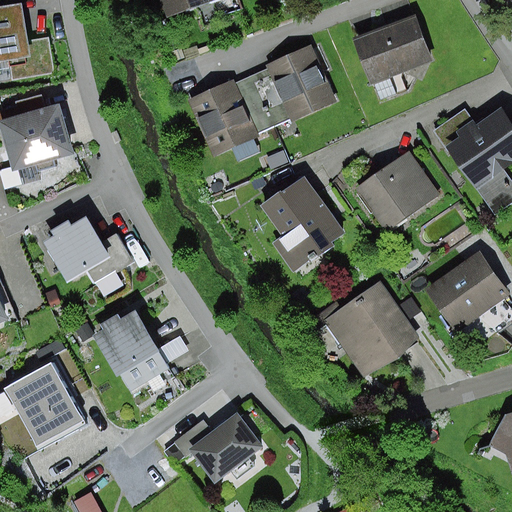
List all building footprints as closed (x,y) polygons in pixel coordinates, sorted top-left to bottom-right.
[(161,0),(168,18),(217,1),(216,0),(161,0)] [(0,60),(9,59),(29,56),(27,41),(21,5),(0,8),(0,60)] [(417,16),(356,40),(373,85),(434,61),(417,16)] [(29,56),(9,59),(12,80),(54,74),(49,38),(27,41),(29,56)] [(311,45),(268,64),(270,68),(292,117),(293,120),(336,102),(311,45)] [(270,68),(235,84),(256,132),(292,117),(270,68)] [(233,81),(190,100),(215,156),(258,137),(256,132),(235,84),(233,81)] [(0,120),(45,107),(42,94),(14,102),(15,105),(0,109),(0,120)] [(45,107),(0,120),(0,123),(14,170),(36,163),(39,173),(56,167),(54,161),(75,155),(59,103),(45,107)] [(511,165),(511,121),(501,107),(476,125),(473,120),(456,132),(459,137),(446,147),(495,215),(511,203),(511,180),(505,171),(511,165)] [(456,132),(473,120),(465,109),(435,131),(446,147),(459,137),(456,132)] [(283,151),(266,159),(270,170),(288,163),(283,151)] [(408,153),(357,189),(387,233),(439,197),(408,153)] [(252,182),(255,190),(266,185),(263,177),(252,182)] [(281,191),(259,207),(281,236),(270,244),(293,274),(309,262),(311,264),(335,247),(332,242),(344,233),(304,178),(282,193),(281,191)] [(53,236),(44,241),(70,283),(89,272),(111,258),(101,242),(86,217),(71,226),(68,221),(50,231),(53,236)] [(116,233),(101,242),(111,258),(89,272),(96,285),(134,262),(116,233)] [(478,253),(425,290),(457,334),(479,319),(504,301),(509,298),(478,253)] [(336,302),(315,316),(322,326),(326,323),(366,378),(419,341),(406,323),(396,308),(379,284),(342,310),(336,302)] [(55,290),(46,294),(51,307),(60,304),(55,290)] [(0,297),(0,327),(10,324),(0,297)] [(411,298),(396,308),(406,323),(421,312),(411,298)] [(511,323),(511,310),(504,301),(479,319),(498,334),(511,323)] [(104,331),(94,337),(118,377),(121,375),(131,392),(171,369),(168,364),(159,349),(137,312),(121,321),(117,316),(100,326),(104,331)] [(87,323),(75,330),(82,342),(94,334),(87,323)] [(180,336),(159,349),(168,364),(189,351),(180,336)] [(60,340),(36,353),(41,361),(64,349),(60,340)] [(86,424),(52,363),(4,389),(38,451),(86,424)] [(511,413),(504,415),(491,446),(509,458),(511,471),(511,413)] [(213,433),(189,452),(214,485),(262,448),(236,415),(213,433)] [(189,452),(213,433),(203,420),(173,443),(174,445),(167,451),(176,462),(189,452)] [(100,511),(90,493),(75,501),(80,511),(100,511)]
